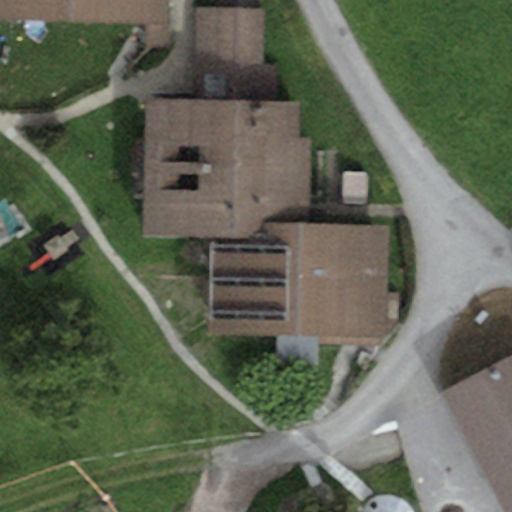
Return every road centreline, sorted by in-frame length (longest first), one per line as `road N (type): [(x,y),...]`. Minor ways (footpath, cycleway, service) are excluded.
road 1 (unclassified): [(309,0),(348,79),(464,248),(511,282)]
road 2 (track): [(0,511),(167,464),(270,456)]
road 3 (track): [(407,361),(384,395),(350,423),(242,475),(223,511)]
